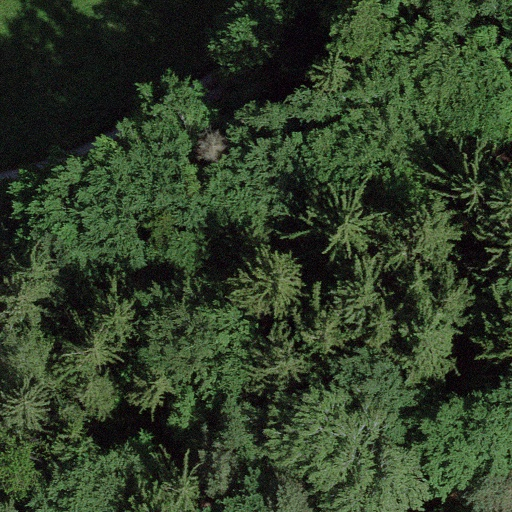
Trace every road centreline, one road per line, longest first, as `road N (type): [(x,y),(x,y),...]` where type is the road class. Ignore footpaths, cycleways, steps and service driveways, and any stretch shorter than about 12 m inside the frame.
road 1 (track): [(511,201),(0,419)]
road 2 (track): [(0,186),(196,66),(450,0)]
